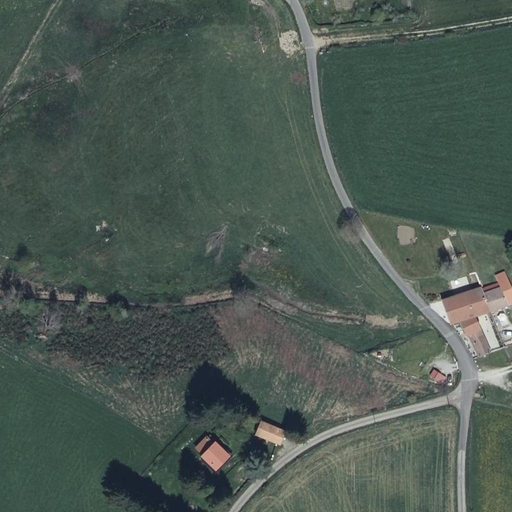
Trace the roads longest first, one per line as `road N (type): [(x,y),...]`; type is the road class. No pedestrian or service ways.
road 1 (unclassified): [(471,385),(470,360),(378,253),(348,204),(323,141),(304,14),(295,0)]
road 2 (unclassified): [(471,385),(301,446),(236,511)]
road 3 (unclassified): [(468,511),(471,385)]
